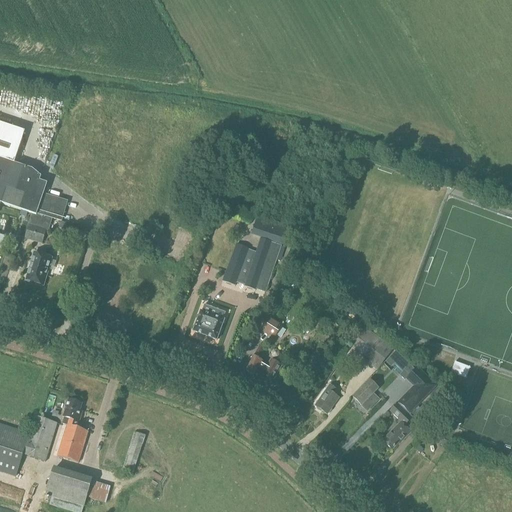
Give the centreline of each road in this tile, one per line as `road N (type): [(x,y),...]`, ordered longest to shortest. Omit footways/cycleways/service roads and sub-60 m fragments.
road 1 (secondary): [(353,511),(277,438),(226,402),(0,327)]
road 2 (unknown): [(291,452),(356,372),(353,350)]
